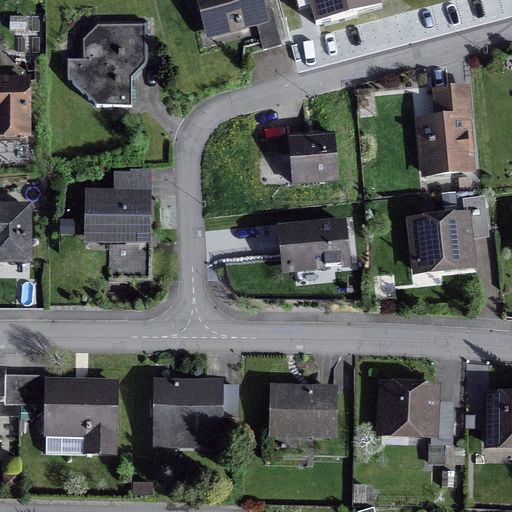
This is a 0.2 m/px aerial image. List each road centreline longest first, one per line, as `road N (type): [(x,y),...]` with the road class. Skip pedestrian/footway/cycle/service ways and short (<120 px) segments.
road 1 (residential): [(191,333),(189,147),(205,115),(511,31)]
road 2 (residential): [(191,333),(511,343)]
road 3 (residential): [(0,334),(191,333)]
